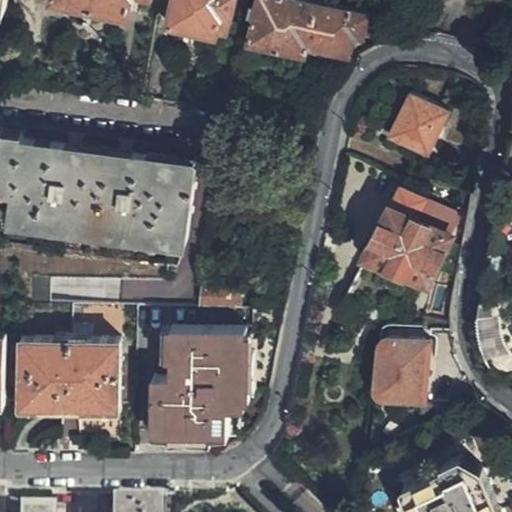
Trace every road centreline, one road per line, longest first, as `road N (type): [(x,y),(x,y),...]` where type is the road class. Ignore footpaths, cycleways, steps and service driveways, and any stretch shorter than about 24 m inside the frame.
road 1 (residential): [(247,460),(273,425),(342,92),(373,63),(422,54),(464,61),(497,87),(499,148),(467,330),(489,382),(511,396)]
road 2 (residential): [(0,462),(205,471),(247,460)]
road 3 (unclassified): [(0,94),(214,125)]
